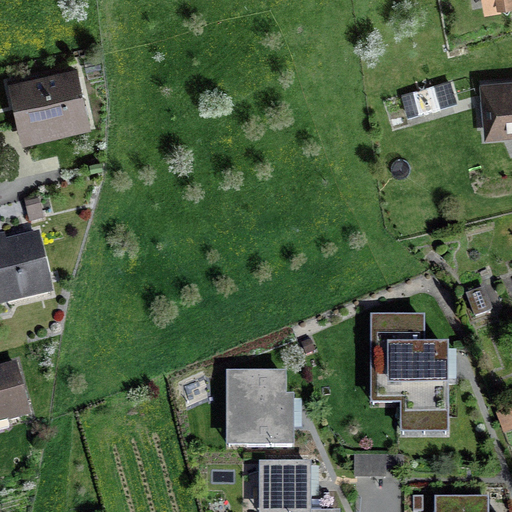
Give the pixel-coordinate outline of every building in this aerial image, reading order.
[(511,0),(485,0),(487,8),(499,6),(507,11),(511,3),(511,0)] [(74,70),(15,84),(27,138),(87,124),(74,70)] [(511,83),(484,87),(488,135),(511,133),(511,83)] [(403,98),(408,114),(431,107),(426,91),(403,98)] [(37,198),(25,201),(29,217),(41,214),(37,198)] [(0,303),(49,293),(37,237),(0,245),(0,303)] [(474,317),(492,311),(484,288),(465,295),(474,317)] [(447,432),(446,350),(423,350),(423,321),(373,321),(373,407),(401,407),(401,432),(447,432)] [(0,370),(0,432),(9,430),(6,421),(29,415),(16,367),(0,370)] [(284,377),(228,377),(228,419),(244,419),(244,447),(291,447),(291,400),(284,400),(284,377)] [(511,408),(496,414),(503,435),(511,431),(511,408)] [(353,455),(353,479),(386,479),(386,467),(404,467),(404,455),(353,455)] [(308,511),(308,467),(261,467),(261,501),(276,501),(276,511),(308,511)] [(488,511),(489,501),(434,500),(434,511),(488,511)]
